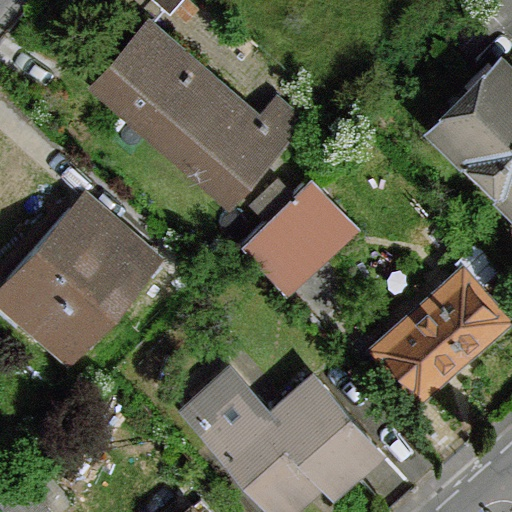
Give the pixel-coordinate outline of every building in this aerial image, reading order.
[(162,0),(172,8),(178,0),(162,0)] [(262,117),(150,19),(96,82),(231,199),(302,117),(279,97),(262,117)] [(511,55),(500,44),(496,47),(430,115),(511,194),(511,55)] [(295,192),(279,175),(253,200),(270,217),(295,192)] [(352,222),(310,178),(295,192),(270,217),(244,240),(287,285),(352,222)] [(86,195),(1,291),(69,350),(153,254),(86,195)] [(466,263),(376,343),(420,393),(510,313),(466,263)] [(256,393),(212,433),(283,511),(286,511),(326,476),(336,487),(368,457),(380,446),(313,372),(271,410),(256,393)] [(21,471),(0,489),(0,499),(11,511),(57,511),(58,511),(21,471)]
